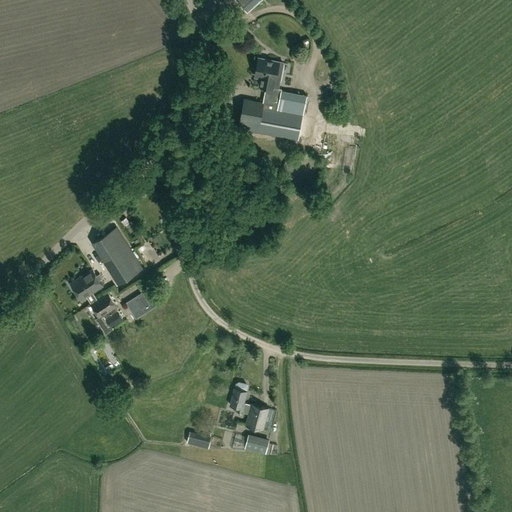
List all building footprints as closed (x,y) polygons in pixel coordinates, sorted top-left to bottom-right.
[(236,0),(248,13),(262,0),(236,0)] [(238,128),(258,132),(299,140),(303,115),(307,96),(281,91),(282,88),(279,88),(284,61),(279,60),(278,62),(259,58),(255,76),(261,77),(260,84),(266,86),(263,101),(243,97),(238,128)] [(290,76),(292,60),(286,59),(283,74),(290,76)] [(348,155),(356,156),(357,136),(349,135),(348,155)] [(305,152),(292,157),(299,173),(311,168),(305,152)] [(133,211),(127,213),(130,221),(136,219),(133,211)] [(143,267),(117,226),(92,242),(118,283),(143,267)] [(86,296),(91,303),(97,299),(93,292),(103,285),(92,268),(70,282),(81,300),(86,296)] [(140,288),(142,292),(144,296),(145,295),(156,288),(152,281),(140,288)] [(108,291),(97,299),(91,303),(90,303),(99,317),(103,315),(111,326),(123,318),(116,307),(117,306),(108,291)] [(142,292),(131,298),(125,302),(136,318),(153,307),(145,295),(144,296),(142,292)] [(111,341),(99,347),(107,366),(120,360),(111,341)] [(235,387),(234,387),(230,404),(237,406),(236,410),(243,413),(245,408),(250,409),(246,424),(263,429),(269,408),(251,403),(251,404),(244,402),(247,390),(248,385),(247,382),(239,380),(236,382),(235,387)] [(192,443),(208,447),(211,435),(195,431),(192,443)] [(244,447),(266,452),(269,438),(248,433),(244,447)]
